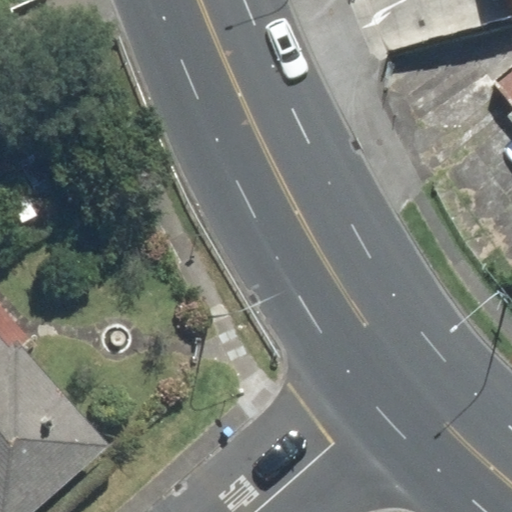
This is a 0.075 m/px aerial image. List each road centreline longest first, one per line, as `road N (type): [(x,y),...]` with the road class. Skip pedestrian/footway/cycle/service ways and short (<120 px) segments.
road 1 (primary): [(202,0),(277,175),(405,377)]
road 2 (residential): [(247,511),(405,377)]
road 3 (primary): [(405,377),(511,483)]
